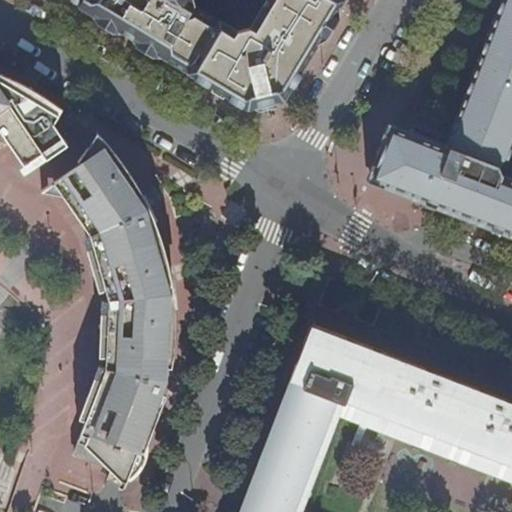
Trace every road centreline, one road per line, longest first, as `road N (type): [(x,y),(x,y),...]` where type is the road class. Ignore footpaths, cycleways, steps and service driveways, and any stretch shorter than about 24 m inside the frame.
road 1 (residential): [(165,511),(288,188)]
road 2 (residential): [(0,17),(288,188)]
road 3 (residential): [(288,188),(511,326)]
road 4 (residential): [(394,0),(288,188)]
